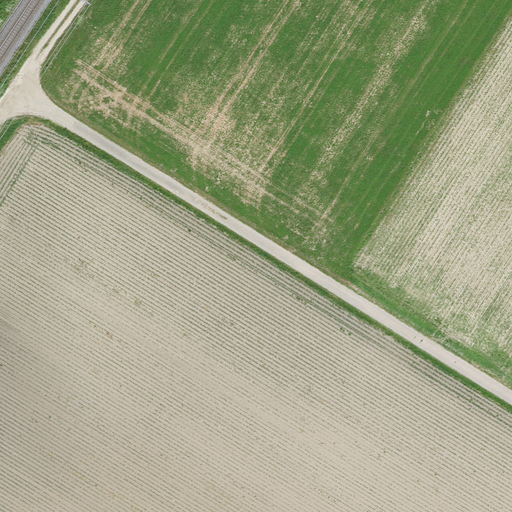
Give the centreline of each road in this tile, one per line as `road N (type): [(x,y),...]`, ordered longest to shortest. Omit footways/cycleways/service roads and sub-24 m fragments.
road 1 (track): [(511,398),(15,92)]
road 2 (track): [(77,0),(0,116)]
